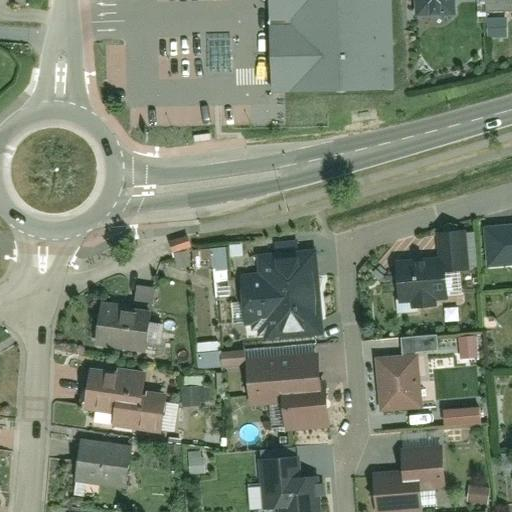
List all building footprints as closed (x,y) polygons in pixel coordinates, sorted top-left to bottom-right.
[(265,0),(267,94),(389,92),(387,0),(265,0)] [(480,0),(412,0),(413,19),(451,18),(452,4),(481,2),(480,0)] [(511,221),(507,225),(483,228),(486,268),(511,265),(511,221)] [(255,278),(236,280),(238,329),(256,328),(256,342),(317,338),(310,252),(253,258),(255,278)] [(438,261),(389,269),(395,307),(444,299),(438,261)] [(143,353),(149,306),(102,300),(95,347),(143,353)] [(322,356),(246,363),(250,402),(282,399),(285,433),(328,429),(322,356)] [(420,359),(373,364),(380,417),(425,411),(420,359)] [(140,380),(87,374),(84,404),(106,407),(104,429),(153,435),(158,397),(139,394),(140,380)] [(131,451),(76,442),(69,480),(125,489),(131,451)] [(371,481),(372,511),(421,511),(421,491),(444,488),(444,458),(403,461),(403,477),(371,481)] [(302,461),(258,465),(263,511),(282,510),(281,511),(326,511),(324,477),(304,479),(302,461)]
